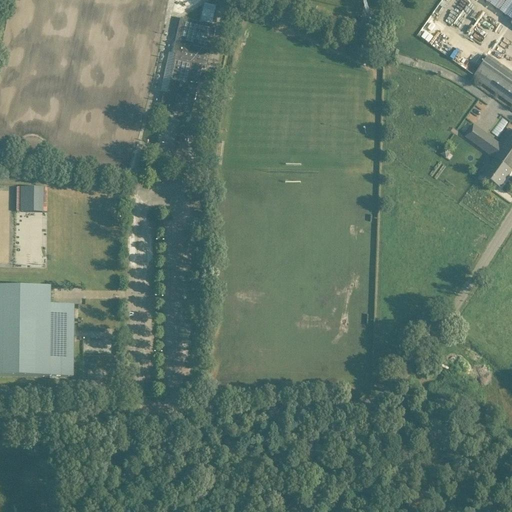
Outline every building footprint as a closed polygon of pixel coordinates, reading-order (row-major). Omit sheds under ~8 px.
[(173,112),(173,111),(191,115),(202,67),(206,68),(216,27),(211,26),(215,7),(203,5),(199,23),(180,19),(172,55),(174,60),(166,95),(163,94),(160,110),(173,112)] [(474,77),(511,104),(511,73),(488,57),(474,77)] [(483,177),(500,189),(511,172),(511,131),(509,129),(502,139),(507,143),(503,150),(484,136),(477,146),(496,160),(483,177)] [(134,173),(132,183),(140,185),(143,172),(139,171),(139,174),(134,173)] [(50,288),(0,287),(0,377),(73,378),(74,306),(50,306),(50,288)]
